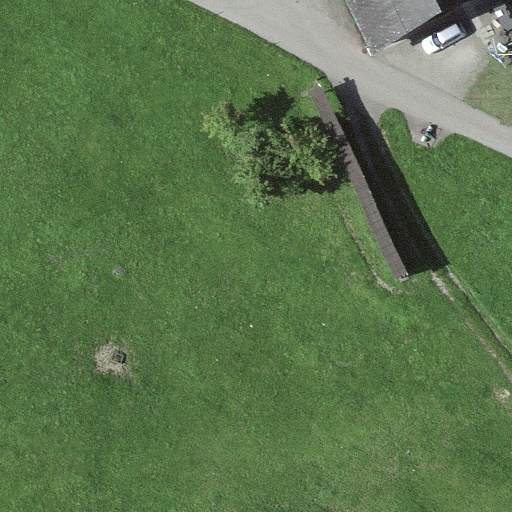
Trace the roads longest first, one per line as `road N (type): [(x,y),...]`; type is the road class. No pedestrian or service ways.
road 1 (track): [(345,69),(421,238),(511,360)]
road 2 (unclassified): [(511,147),(210,0)]
